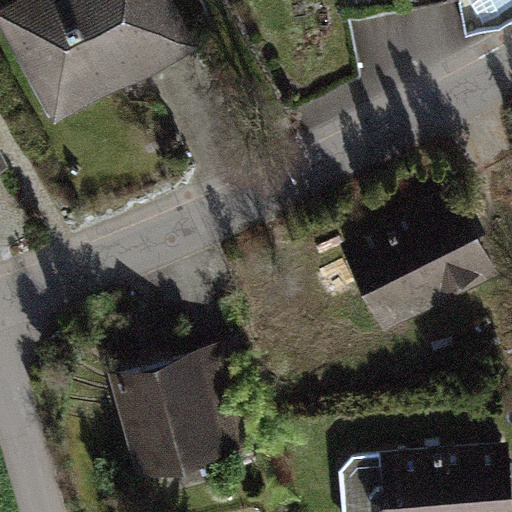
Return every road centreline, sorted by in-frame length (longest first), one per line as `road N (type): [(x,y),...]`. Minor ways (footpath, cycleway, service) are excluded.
road 1 (residential): [(0,304),(219,214),(511,67)]
road 2 (residential): [(0,365),(41,511)]
